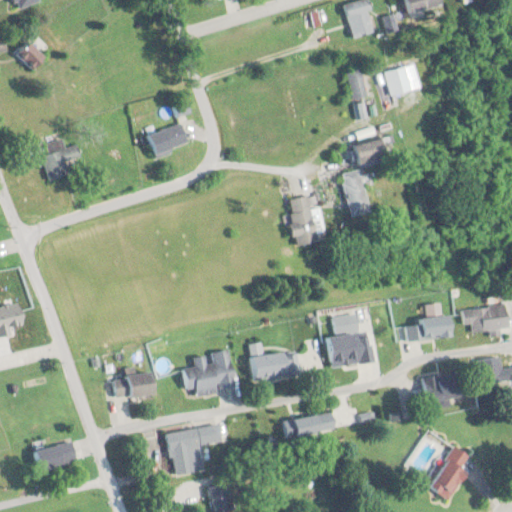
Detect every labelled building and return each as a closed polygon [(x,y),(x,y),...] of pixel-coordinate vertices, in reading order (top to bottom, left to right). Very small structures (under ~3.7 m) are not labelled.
[(369,33),(364,12),(367,11),(364,0),(357,0),(341,4),(349,38),(369,33)] [(437,5),(435,0),(401,0),(406,13),(437,5)] [(28,70),(41,58),(26,42),(13,54),(28,70)] [(417,87),(410,64),(381,72),(388,96),(417,87)] [(349,99),(363,95),(357,69),(342,72),(349,99)] [(351,105),(355,119),(363,117),(359,103),(351,105)] [(144,136),(152,157),(185,144),(177,123),(144,136)] [(388,155),(384,138),(350,145),(355,163),(388,155)] [(38,156),(45,180),(65,175),(62,162),(77,157),(74,144),(61,148),(59,139),(43,143),(46,153),(38,156)] [(357,169),(337,173),(346,217),(366,213),(357,169)] [(314,233),(320,232),(316,207),(306,209),(304,196),(284,199),(291,246),(315,242),(314,233)] [(437,315),(437,304),(420,305),(421,325),(403,326),(404,341),(447,338),(445,315),(437,315)] [(502,306),(459,309),(460,327),(467,326),(468,333),(504,330),(502,306)] [(328,368),(372,362),(367,332),(324,338),(328,368)] [(232,388),(226,351),(205,354),(190,357),(191,367),(180,369),(184,389),(191,388),(193,394),(232,388)] [(248,358),(251,381),(297,374),(294,351),(248,358)] [(511,385),(511,367),(498,369),(497,357),(473,360),(477,390),(511,385)] [(459,396),(456,374),(419,381),(423,403),(459,396)] [(111,398),(149,397),(148,375),(110,376),(111,398)] [(332,429),(329,412),(279,421),(282,439),(332,429)] [(170,474),(199,470),(196,445),(218,442),(216,425),(164,433),(170,474)] [(68,442),(31,451),(36,472),(73,463),(68,442)] [(447,499),(462,472),(457,470),(465,455),(448,446),(426,488),(447,499)] [(319,475),(317,460),(300,463),(303,478),(319,475)] [(215,511),(228,509),(223,483),(204,487),(209,511),(215,511)]
